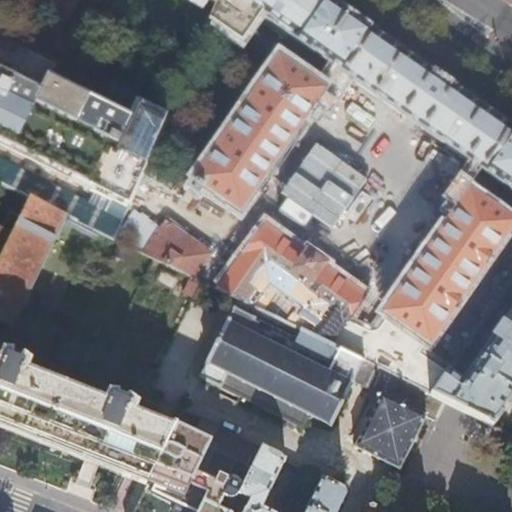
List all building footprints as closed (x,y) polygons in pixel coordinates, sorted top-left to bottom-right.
[(294,35),(317,0),(217,0),(216,5),(208,22),(241,44),(263,13),(294,35)] [(344,75),(374,32),(375,31),(330,0),(317,0),(294,35),(291,38),(344,75)] [(374,32),(344,75),(408,119),(511,191),(511,127),(510,126),(509,126),(437,76),(435,74),(374,32)] [(0,145),(127,208),(166,119),(138,105),(130,119),(0,54),(0,145)] [(193,182),(236,212),(319,90),(276,60),(193,182)] [(144,174),(179,198),(194,178),(159,153),(144,174)] [(388,316),(431,346),(511,225),(511,221),(473,195),(388,316)] [(66,214),(30,197),(21,217),(0,260),(0,321),(12,328),(66,214)] [(120,225),(87,209),(81,221),(114,238),(120,225)] [(0,260),(21,217),(10,211),(1,229),(0,228),(0,260)] [(196,278),(207,284),(220,265),(163,225),(158,233),(126,211),(120,225),(114,238),(196,278)] [(217,289),(300,330),(330,345),(362,300),(260,229),(217,289)] [(350,385),(352,381),(362,361),(330,345),(300,330),(295,341),(231,310),(196,379),(298,429),(297,432),(299,432),(306,417),(329,429),(351,386),(350,385)] [(434,396),(443,401),(494,426),(511,400),(511,316),(463,386),(448,375),(434,396)] [(0,423),(93,460),(122,471),(121,476),(146,486),(149,479),(174,425),(170,423),(169,427),(132,413),(135,406),(126,397),(115,392),(103,391),(99,401),(24,371),(27,363),(18,355),(7,351),(0,350),(0,423)] [(362,361),(352,381),(380,395),(354,447),(377,459),(398,470),(425,418),(432,422),(443,401),(434,396),(409,384),(388,373),(362,361)] [(394,361),(388,373),(409,384),(415,372),(394,361)] [(198,430),(196,434),(175,423),(174,425),(149,479),(169,489),(216,511),(228,511),(236,498),(243,483),(226,474),(237,454),(213,442),(215,439),(198,430)] [(243,483),(236,498),(246,502),(240,511),(265,511),(257,508),(264,495),(269,496),(272,489),(268,487),(281,462),(258,451),(243,483)] [(334,511),(342,498),(340,492),(317,480),(301,511),(334,511)]
